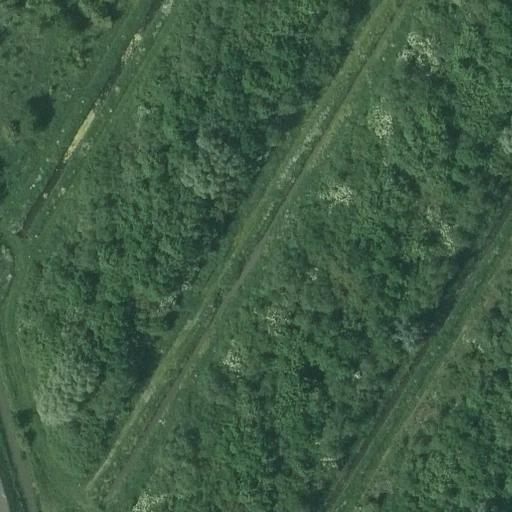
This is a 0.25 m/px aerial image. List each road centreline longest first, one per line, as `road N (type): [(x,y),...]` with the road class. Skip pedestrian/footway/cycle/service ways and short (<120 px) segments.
road 1 (track): [(123,511),(429,0),(511,174),(307,511)]
road 2 (track): [(383,0),(113,450),(74,500)]
road 3 (track): [(342,511),(511,234)]
road 4 (track): [(90,511),(60,484),(29,422),(6,320),(25,265),(0,223)]
road 5 (track): [(25,265),(183,0)]
road 6 (track): [(138,0),(2,227)]
